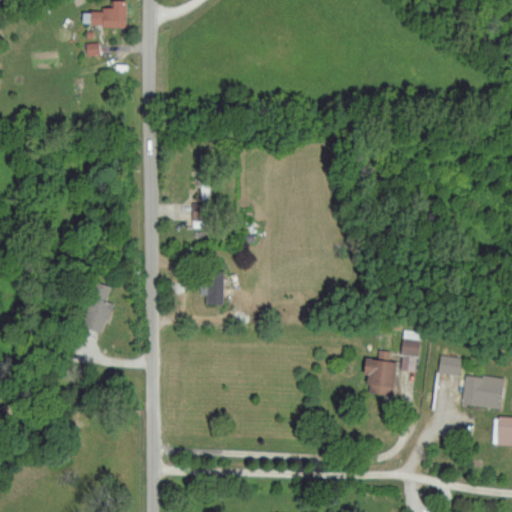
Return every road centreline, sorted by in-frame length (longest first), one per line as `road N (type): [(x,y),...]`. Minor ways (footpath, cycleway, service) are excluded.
road 1 (tertiary): [(151,511),(145,0)]
road 2 (residential): [(151,465),(413,475),(511,490)]
